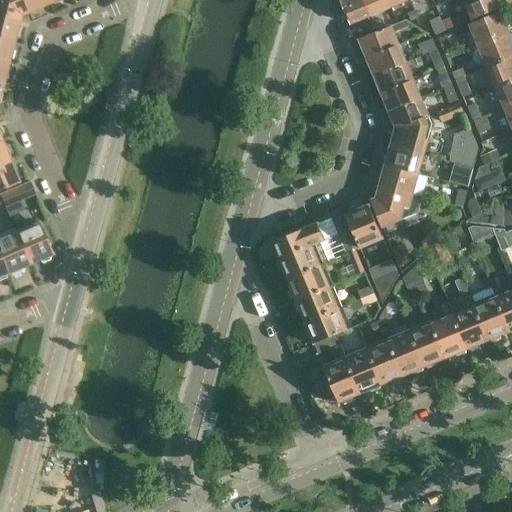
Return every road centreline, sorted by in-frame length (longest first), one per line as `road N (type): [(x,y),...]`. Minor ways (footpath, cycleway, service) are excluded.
road 1 (residential): [(146,0),(41,44),(23,113),(85,258)]
road 2 (residential): [(235,224),(351,176),(362,131),(307,0)]
road 3 (tertiary): [(156,0),(85,258)]
road 4 (tertiary): [(157,511),(227,259)]
road 5 (tertiary): [(235,224),(298,0)]
road 6 (residential): [(319,471),(227,259)]
road 7 (tertiary): [(76,293),(18,511)]
road 8 (residential): [(511,392),(319,471)]
road 9 (residential): [(377,511),(511,451)]
